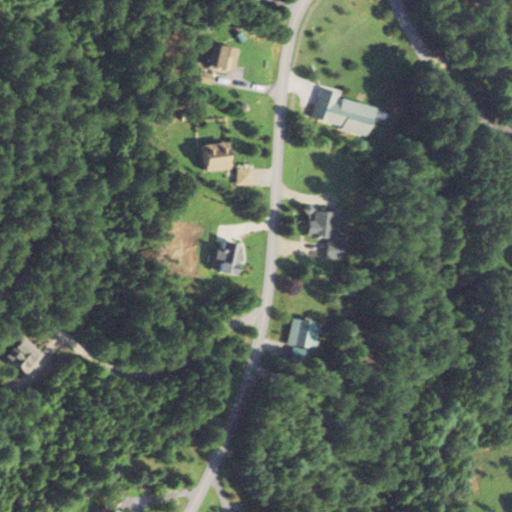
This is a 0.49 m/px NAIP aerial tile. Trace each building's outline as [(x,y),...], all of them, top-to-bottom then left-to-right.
[(230,72),(230,48),(205,47),(204,72),(230,72)] [(366,107),(332,99),(333,93),(314,89),(307,121),(360,134),(366,107)] [(225,169),(222,143),(195,146),(199,172),(225,169)] [(330,213),(303,213),(302,238),(322,238),(321,260),(337,260),(338,243),(329,243),(330,213)] [(210,274),(234,276),(237,245),(214,243),(210,274)] [(281,346),(308,351),(313,324),(285,320),(281,346)] [(40,355),(17,334),(0,353),(0,355),(22,376),(40,355)]
